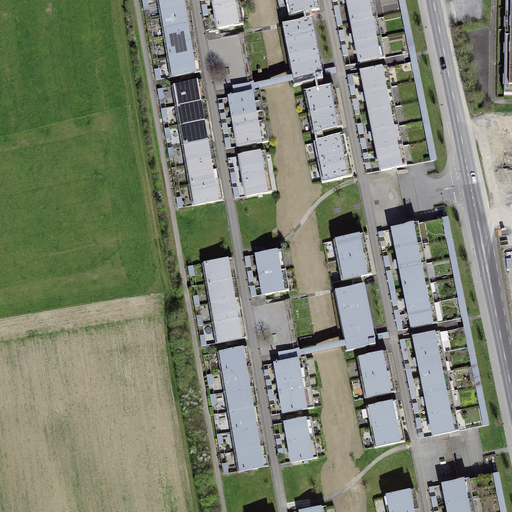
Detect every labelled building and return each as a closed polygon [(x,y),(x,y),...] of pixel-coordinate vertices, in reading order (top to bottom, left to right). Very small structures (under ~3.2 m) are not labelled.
[(182,0),(158,0),(144,3),(147,22),(186,15),(182,0)] [(237,0),(206,0),(209,12),(239,6),(237,0)] [(317,0),(286,0),(290,19),(320,13),(317,0)] [(373,0),(342,0),(341,0),(347,33),(379,27),(373,0)] [(511,0),(500,0),(497,95),(511,95),(511,0)] [(239,6),(209,12),(213,31),(242,26),(239,6)] [(186,15),(147,22),(151,41),(189,35),(186,15)] [(312,23),(281,29),(292,89),(323,83),(312,23)] [(379,27),(347,33),(354,66),(385,60),(379,27)] [(189,35),(151,41),(154,61),(192,54),(189,35)] [(192,54),(154,61),(158,80),(196,74),(192,54)] [(387,69),(356,75),(362,108),(393,102),(387,69)] [(196,86),(160,92),(163,112),(199,105),(196,86)] [(335,88),(305,94),(313,134),(343,128),(335,88)] [(260,93),(223,99),(226,111),(262,105),(260,93)] [(393,102),(362,108),(369,141),(399,135),(393,102)] [(199,105),(163,112),(166,131),(203,125),(199,105)] [(262,105),(226,111),(228,124),(265,117),(262,105)] [(265,117),(228,124),(230,136),(267,130),(265,117)] [(203,125),(166,131),(169,151),(206,144),(203,125)] [(267,130),(230,136),(232,149),(269,142),(267,130)] [(399,135),(369,141),(375,174),(406,168),(399,135)] [(346,137),(314,143),(322,183),(354,177),(346,137)] [(206,144),(169,151),(173,170),(209,164),(206,144)] [(262,153),(233,158),(237,178),(265,173),(262,153)] [(209,164),(173,170),(176,190),(212,183),(209,164)] [(265,173),(237,178),(240,199),(269,194),(265,173)] [(212,183),(176,190),(179,209),(216,203),(212,183)] [(418,225),(387,231),(394,264),(424,258),(418,225)] [(367,233),(335,240),(343,279),(375,273),(367,233)] [(281,250),(252,254),(256,275),(284,270),(281,250)] [(424,258),(394,264),(400,297),(431,291),(424,258)] [(227,260),(192,265),(196,285),(230,280),(227,260)] [(284,270),(256,275),(259,295),(274,292),(288,290),(284,270)] [(230,280),(196,285),(199,306),(233,300),(230,280)] [(367,282),(335,288),(347,347),(378,341),(367,282)] [(431,291),(400,297),(407,330),(437,324),(431,291)] [(233,300),(199,306),(202,326),(237,320),(233,300)] [(237,320),(202,326),(206,346),(240,340),(237,320)] [(440,334),(410,340),(416,373),(447,367),(440,334)] [(389,351),(358,357),(366,398),(397,391),(389,351)] [(242,352),(207,358),(211,381),(246,375),(242,352)] [(304,357),(270,363),(271,373),(306,367),(304,357)] [(306,367),(271,373),(273,383),(308,377),(306,367)] [(447,367),(416,373),(422,406),(453,400),(447,367)] [(246,375),(211,381),(215,404),(250,398),(246,375)] [(308,377),(273,383),(275,393),(310,387),(308,377)] [(275,393),(277,403),(278,413),(313,407),(311,397),(310,387),(275,393)] [(250,398),(215,404),(219,427),(254,421),(250,398)] [(453,400),(422,406),(429,438),(459,432),(453,400)] [(400,402),(368,408),(375,447),(407,440),(400,402)] [(282,442),(313,436),(309,417),(279,422),(282,442)] [(254,421),(219,427),(223,451),(257,445),(254,421)] [(313,436),(282,442),(286,461),(302,458),(316,456),(313,436)] [(257,445),(223,451),(226,474),(261,468),(257,445)] [(469,480),(441,485),(445,511),(475,511),(469,480)] [(419,511),(415,490),(383,496),(386,511),(419,511)]
